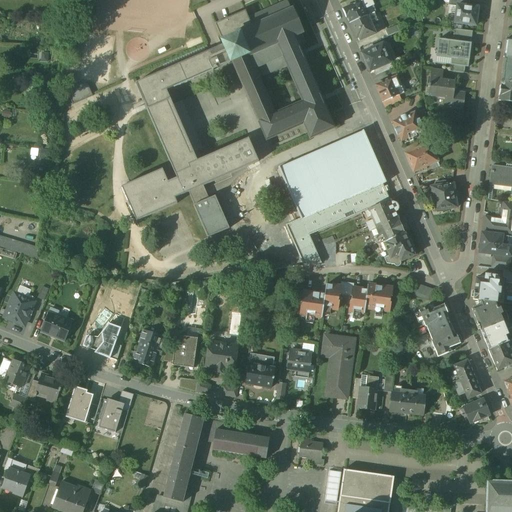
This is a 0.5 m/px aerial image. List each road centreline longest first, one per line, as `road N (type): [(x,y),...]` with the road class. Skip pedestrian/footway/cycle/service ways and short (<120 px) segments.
road 1 (residential): [(505,438),(208,403),(0,333)]
road 2 (tertiary): [(446,281),(323,0)]
road 3 (residential): [(501,0),(471,239),(464,266),(446,281)]
road 4 (tertiary): [(505,438),(446,281)]
